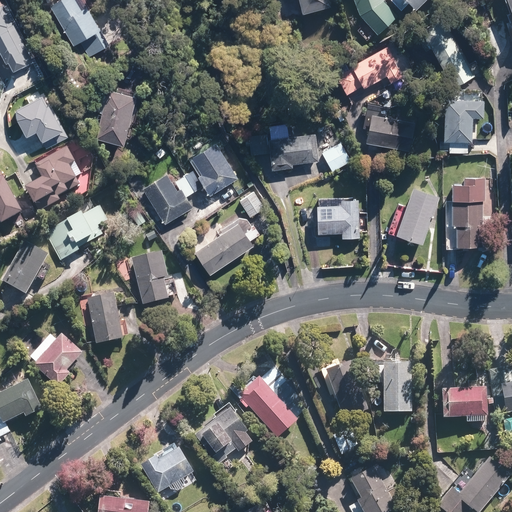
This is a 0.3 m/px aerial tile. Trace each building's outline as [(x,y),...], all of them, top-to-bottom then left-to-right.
[(86,7),(83,0),(61,0),(54,4),(74,42),(78,40),(86,56),(112,42),(92,4),(86,7)] [(329,0),(300,0),(304,13),(332,7),(329,0)] [(355,0),(360,13),(380,34),(400,16),(385,0),(355,0)] [(394,0),(403,9),(411,1),(419,9),(428,0),(394,0)] [(511,0),(503,0),(511,22),(507,23),(511,37),(511,0)] [(6,7),(0,10),(0,33),(19,68),(36,58),(6,7)] [(454,36),(435,46),(454,84),(473,74),(454,36)] [(339,73),(349,94),(364,86),(365,87),(388,75),(393,84),(405,77),(389,47),(339,73)] [(96,109),(105,111),(98,137),(127,145),(135,120),(136,121),(140,107),(138,107),(141,96),(112,88),(108,100),(100,98),(96,109)] [(31,132),(42,126),(50,142),(69,132),(49,93),(21,107),(23,115),(31,132)] [(451,151),(469,152),(469,142),(473,142),(473,139),(477,139),(477,130),(474,130),(474,117),(484,117),(485,100),(447,99),(446,141),(451,141),(451,151)] [(368,112),(365,127),(371,129),(368,142),(412,152),(418,124),(368,112)] [(318,130),(273,134),(276,169),(295,168),(294,163),(321,160),(318,130)] [(195,204),(189,196),(197,191),(202,188),(198,180),(201,178),(205,186),(212,196),(239,178),(216,142),(192,158),(197,167),(196,167),(201,175),(199,176),(194,169),(186,174),(174,181),(168,172),(145,187),(167,222),(191,207),(195,204)] [(341,143),(324,152),(334,170),(351,160),(341,143)] [(73,193),(72,192),(82,187),(78,179),(72,168),(80,164),(73,150),(39,167),(45,179),(27,188),(37,207),(46,202),(50,210),(64,203),(62,198),(73,193)] [(466,186),(455,186),(453,224),(455,225),(454,244),(483,246),(487,174),(467,173),(466,186)] [(0,179),(0,211),(6,222),(25,212),(6,179),(1,182),(0,179)] [(438,194),(413,187),(399,233),(423,240),(438,194)] [(257,192),(241,202),(251,217),(266,207),(257,192)] [(360,198),(343,198),(321,198),(321,204),(319,204),(319,233),(344,233),(344,236),(360,237),(360,230),(365,230),(365,217),(360,217),(360,198)] [(60,261),(83,251),(80,246),(104,235),(100,224),(110,219),(104,206),(47,231),(60,261)] [(222,228),(224,231),(195,249),(212,274),(257,245),(253,239),(259,235),(246,213),(222,228)] [(29,294),(39,277),(47,281),(53,270),(45,266),(52,252),(29,239),(6,282),(29,294)] [(162,251),(135,257),(144,305),(172,299),(162,251)] [(116,292),(88,297),(97,344),(125,339),(116,292)] [(52,332),(29,362),(64,390),(77,374),(71,370),(89,348),(78,340),(72,348),(52,332)] [(350,359),(325,367),(343,417),(367,408),(350,359)] [(414,360),(384,359),(383,412),(414,412),(414,360)] [(274,363),(240,393),(243,397),(240,399),(247,407),(250,405),(278,437),(299,419),(275,392),(289,380),(274,363)] [(30,380),(0,395),(0,409),(6,421),(27,411),(29,415),(44,408),(30,380)] [(511,381),(502,383),(506,411),(511,409),(511,381)] [(486,385),(446,386),(447,415),(487,414),(486,385)] [(216,453),(224,446),(229,453),(238,446),(241,450),(255,439),(247,429),(250,427),(233,405),(200,431),(195,436),(206,450),(210,446),(216,453)] [(0,436),(10,431),(1,413),(0,413),(0,436)] [(511,417),(503,419),(505,438),(511,437),(511,417)] [(352,426),(335,435),(343,452),(361,443),(352,426)] [(179,443),(141,462),(157,493),(194,474),(179,443)] [(473,511),(475,509),(478,511),(479,511),(507,479),(488,462),(461,494),(451,485),(437,502),(447,511),(473,511)] [(348,505),(351,511),(389,511),(398,508),(396,504),(403,500),(396,487),(389,490),(388,486),(392,484),(384,467),(366,476),(364,471),(351,478),(361,499),(348,505)] [(149,511),(151,500),(101,495),(99,511),(149,511)] [(267,511),(261,499),(234,511),(267,511)]
